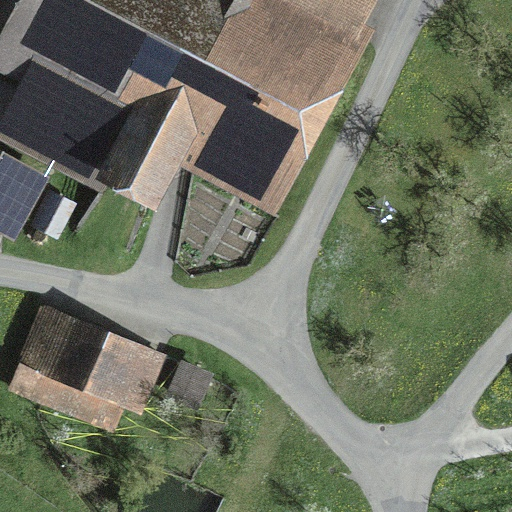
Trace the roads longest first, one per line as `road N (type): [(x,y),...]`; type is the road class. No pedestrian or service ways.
road 1 (track): [(398,474),(260,349),(225,331),(0,271)]
road 2 (track): [(415,0),(260,349)]
road 3 (track): [(405,511),(398,474),(511,335)]
